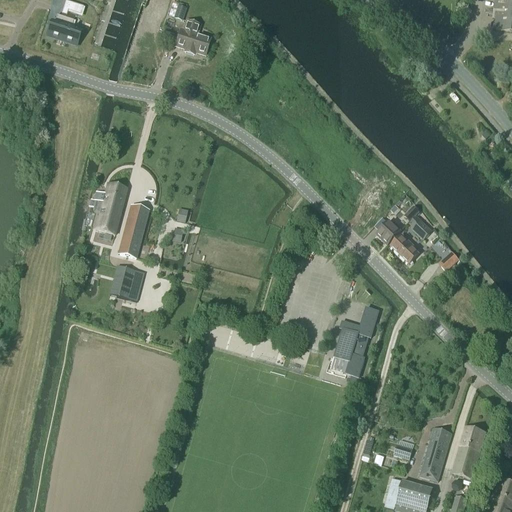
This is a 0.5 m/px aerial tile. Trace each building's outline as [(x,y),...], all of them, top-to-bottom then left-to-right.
[(511,0),(495,0),(492,20),(495,21),(494,31),(511,33),(511,0)] [(65,3),(61,16),(66,18),(68,13),(81,17),(83,8),(65,3)] [(173,3),(168,17),(174,19),(174,20),(182,23),(185,11),(187,7),(180,5),(179,5),(173,3)] [(51,24),(46,38),(57,42),(57,40),(76,46),(81,34),(71,30),(74,23),(57,17),(54,25),(51,24)] [(196,37),(199,28),(187,24),(184,33),(180,32),(176,47),(205,57),(210,42),(196,37)] [(408,67),(413,62),(409,59),(404,64),(408,67)] [(485,133),(481,137),(485,142),(489,137),(485,133)] [(96,194),(94,202),(102,204),(100,211),(95,233),(115,238),(126,192),(125,192),(107,188),(105,196),(96,194)] [(135,261),(148,213),(131,208),(118,254),(120,256),(135,261)] [(410,224),(419,214),(413,209),(404,218),(410,224)] [(178,215),(176,223),(184,225),(186,217),(178,215)] [(423,242),(432,233),(416,218),(409,225),(414,230),(412,231),(423,242)] [(387,248),(401,234),(389,223),(375,237),(387,248)] [(174,230),(173,237),(181,239),(183,232),(174,230)] [(391,248),(400,257),(409,266),(418,256),(413,251),(414,249),(402,237),(391,248)] [(439,266),(446,274),(459,263),(452,255),(439,266)] [(136,304),(143,275),(116,268),(109,297),(136,304)] [(370,340),(378,314),(366,310),(360,329),(345,324),(334,360),(349,364),(346,376),(351,378),(349,386),(358,388),(360,382),(358,381),(364,360),(362,360),(368,339),(370,340)] [(494,359),(503,348),(495,342),(486,353),(494,359)] [(485,462),(488,453),(481,450),(485,436),(465,430),(452,476),(472,482),(479,460),(485,462)] [(438,484),(452,436),(433,431),(419,478),(438,484)] [(393,458),(408,462),(412,451),(397,447),(393,458)] [(402,484),(392,482),(384,511),(389,511),(427,511),(433,492),(402,483),(402,484)] [(511,511),(511,487),(500,483),(495,496),(492,496),(491,502),(493,504),(490,511),(511,511)] [(464,511),(467,502),(456,499),(451,511),(464,511)]
